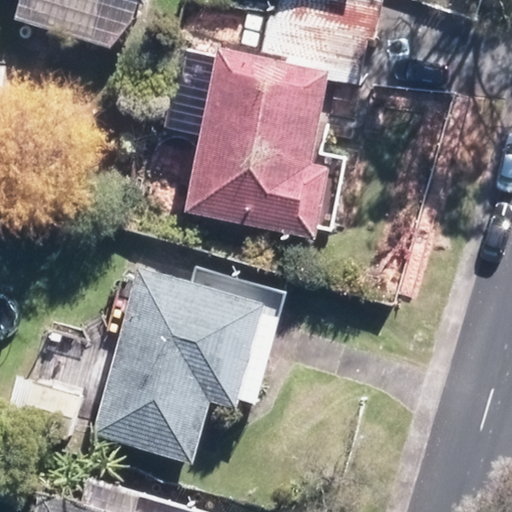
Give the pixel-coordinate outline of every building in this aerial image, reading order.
[(43,0),(40,10),(136,38),(147,0),(43,0)] [(283,0),(281,14),(381,30),(385,0),(283,0)] [(381,30),(281,14),(277,41),(232,32),(198,200),(330,228),(346,150),(329,146),(344,72),(373,77),(381,30)] [(0,105),(13,107),(15,52),(0,51),(0,105)] [(306,290),(159,247),(109,418),(212,449),(230,390),(272,403),(306,290)] [(227,511),(232,498),(69,447),(48,511),(227,511)]
